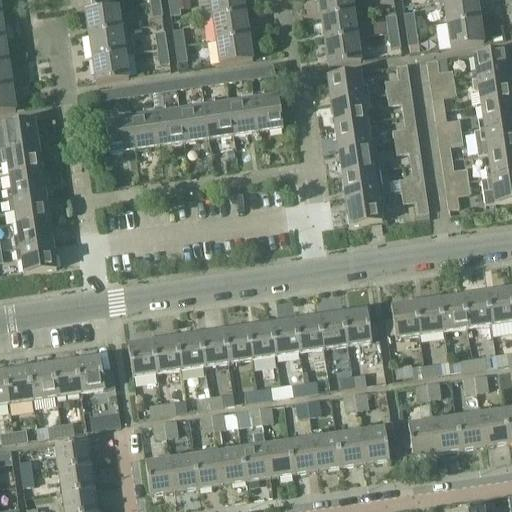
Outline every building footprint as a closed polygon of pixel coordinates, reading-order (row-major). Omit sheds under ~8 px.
[(85,11),(110,8),(108,0),(74,0),(77,12),(85,11)] [(245,14),(243,0),(209,0),(212,19),(245,14)] [(354,14),(351,0),(317,0),(321,19),(354,14)] [(451,0),(443,1),(447,25),(480,20),(477,0),(451,0)] [(180,17),(178,1),(168,2),(170,18),(180,17)] [(162,18),(160,2),(150,3),(152,19),(162,18)] [(118,6),(110,8),(85,11),(88,35),(121,30),(118,6)] [(212,19),(216,43),(249,38),(245,14),(212,19)] [(321,19),(324,43),(357,38),(354,14),(321,19)] [(403,16),(406,32),(416,31),(414,15),(403,16)] [(386,24),(373,26),(375,37),(388,35),(398,34),(396,17),(386,19),(386,24)] [(451,50),(484,45),(480,20),(447,25),(451,50)] [(416,31),(406,32),(409,56),(419,55),(417,37),(428,35),(428,29),(416,31)] [(92,59),(125,54),(121,30),(88,35),(92,59)] [(172,33),(175,49),(185,48),(182,32),(172,33)] [(154,36),(157,52),(167,50),(165,34),(154,36)] [(401,50),(398,34),(388,35),(390,51),(401,50)] [(219,66),(252,61),(249,38),(216,43),(219,66)] [(328,68),(361,63),(357,38),(324,43),(328,68)] [(187,63),(185,48),(175,49),(177,65),(187,63)] [(170,67),(167,50),(157,52),(159,68),(170,67)] [(477,71),(472,72),(473,82),(510,77),(507,52),(475,57),(477,71)] [(128,79),(125,54),(92,59),(95,84),(128,79)] [(0,89),(11,87),(8,63),(0,64),(0,89)] [(438,63),(426,64),(428,77),(440,75),(438,63)] [(275,78),(274,67),(249,71),(250,82),(275,78)] [(398,81),(385,84),(387,95),(410,92),(407,67),(396,69),(398,81)] [(249,71),(225,74),(227,85),(250,82),(249,71)] [(227,85),(225,74),(200,78),(202,89),(227,85)] [(361,74),(328,79),(331,103),(369,98),(367,87),(363,87),(361,74)] [(511,87),(510,77),(473,82),(475,94),(480,93),(481,106),(511,101),(511,87)] [(200,78),(176,82),(177,93),(202,89),(200,78)] [(177,93),(176,82),(150,85),(152,96),(177,93)] [(150,85),(126,89),(128,100),(152,96),(150,85)] [(0,113),(15,112),(11,87),(0,89),(0,113)] [(101,93),(102,104),(128,100),(126,89),(101,93)] [(402,106),(404,118),(414,117),(410,92),(387,95),(389,108),(402,106)] [(265,99),(264,95),(252,96),(258,133),(283,129),(278,97),(265,99)] [(243,102),(229,104),(235,137),(258,133),(252,96),(242,98),(243,102)] [(370,108),(369,98),(331,103),(335,128),(368,123),(366,109),(370,108)] [(443,99),(432,101),(434,113),(445,111),(443,99)] [(484,121),(480,121),(481,132),(511,127),(511,101),(481,106),(484,121)] [(215,106),(214,102),(204,104),(210,141),(235,137),(229,104),(215,106)] [(193,109),(180,111),(185,144),(210,141),(204,104),(193,106),(193,109)] [(165,114),(165,109),(154,111),(160,148),(185,144),(180,111),(165,114)] [(144,117),(131,119),(136,152),(160,148),(154,111),(143,112),(144,117)] [(445,111),(434,113),(436,125),(447,124),(445,111)] [(110,156),(136,152),(131,119),(130,114),(118,116),(119,120),(105,123),(110,156)] [(418,141),(414,117),(404,118),(406,130),(393,132),(394,144),(418,141)] [(3,140),(0,140),(0,151),(38,146),(34,121),(1,126),(3,140)] [(375,136),(370,137),(368,123),(335,128),(339,152),(376,147),(375,136)] [(511,127),(481,132),(474,133),(478,157),(485,156),(511,152),(511,127)] [(422,165),(418,141),(394,144),(396,157),(409,155),(411,167),(422,165)] [(38,146),(0,151),(2,163),(7,162),(9,175),(41,171),(38,146)] [(378,157),(376,147),(339,152),(342,177),(376,172),(373,158),(378,157)] [(451,148),(439,150),(441,163),(453,161),(451,148)] [(511,152),(485,156),(486,159),(487,171),(488,181),(511,176),(511,152)] [(453,161),(441,163),(443,175),(454,173),(453,161)] [(400,182),(401,193),(426,190),(422,165),(411,167),(413,179),(400,182)] [(11,190),(6,191),(7,201),(45,195),(43,183),(45,182),(44,174),(41,173),(41,171),(9,175),(11,190)] [(342,177),(346,201),(384,196),(382,186),(378,186),(376,172),(342,177)] [(488,181),(483,182),(487,207),(497,205),(511,203),(511,176),(488,181)] [(419,217),(430,215),(426,190),(401,193),(403,205),(417,203),(419,217)] [(45,195),(7,201),(9,211),(14,211),(16,224),(48,220),(48,219),(50,217),(49,209),(47,208),(45,195)] [(384,196),(346,201),(350,227),(374,224),(383,222),(381,207),(390,205),(389,195),(384,196)] [(458,197),(447,199),(449,212),(460,210),(458,197)] [(18,239),(13,239),(14,249),(52,244),(48,220),(16,224),(18,239)] [(52,244),(14,249),(16,261),(21,260),(24,275),(55,270),(52,244)] [(511,301),(510,291),(487,295),(492,328),(493,339),(511,336),(511,301)] [(467,331),(492,328),(487,295),(463,298),(467,331)] [(467,331),(463,298),(439,302),(444,335),(467,331)] [(439,302),(416,305),(420,338),(444,335),(439,302)] [(395,342),(420,338),(416,305),(390,309),(395,342)] [(371,346),(366,313),(342,316),(347,349),(371,346)] [(342,316),(319,320),(323,353),(347,349),(342,316)] [(323,353),(319,320),(295,323),(300,356),(323,353)] [(295,323),(270,327),(275,360),(300,356),(295,323)] [(275,360),(270,327),(246,330),(251,363),(275,360)] [(246,330),(223,333),(227,367),(251,363),(246,330)] [(227,367),(223,333),(200,337),(204,370),(227,367)] [(200,337),(176,340),(180,373),(204,370),(200,337)] [(176,340),(152,344),(157,377),(180,373),(176,340)] [(127,347),(132,380),(157,377),(152,344),(127,347)] [(484,360),(472,362),(473,374),(486,372),(484,360)] [(102,377),(100,361),(76,364),(80,397),(105,394),(104,392),(102,377)] [(450,377),(473,374),(472,362),(448,365),(450,377)] [(76,364),(51,368),(56,401),(80,397),(76,364)] [(437,367),(424,369),(426,381),(439,379),(437,367)] [(56,401),(51,368),(28,371),(33,404),(56,401)] [(413,383),(426,381),(424,369),(411,371),(413,383)] [(28,371),(4,375),(9,408),(33,404),(28,371)] [(0,409),(9,408),(4,375),(0,375),(0,409)] [(112,375),(102,377),(104,392),(114,390),(112,375)] [(365,378),(352,379),(354,391),(366,389),(365,378)] [(341,393),(354,391),(352,379),(340,381),(341,393)] [(486,379),(474,381),(477,397),(489,394),(486,379)] [(474,381),(463,382),(465,398),(467,398),(477,397),(474,381)] [(317,384),(299,387),(301,399),(319,396),(317,384)] [(439,386),(427,388),(429,403),(441,402),(439,386)] [(299,387),(281,390),(283,401),(301,399),(299,387)] [(417,405),(429,403),(427,388),(414,389),(417,405)] [(264,404),(283,401),(281,390),(263,392),(264,404)] [(244,395),(246,407),(264,404),(263,392),(244,395)] [(366,396),(354,398),(357,414),(368,412),(366,396)] [(233,397),(215,400),(216,411),(235,408),(233,397)] [(345,416),(357,414),(354,398),(343,400),(345,416)] [(198,414),(216,411),(215,400),(196,402),(198,414)] [(318,403),(307,405),(309,421),(321,419),(318,403)] [(174,405),(162,407),(163,419),(176,417),(174,405)] [(298,422),(309,421),(307,405),(296,407),(298,422)] [(151,421),(163,419),(162,407),(149,409),(151,421)] [(272,410),(260,412),(262,428),(274,426),(272,410)] [(490,411),(479,413),(485,450),(509,446),(504,414),(491,416),(490,411)] [(260,412),(248,414),(250,429),(262,428),(260,412)] [(469,419),(456,421),(461,453),(485,450),(479,413),(469,414),(469,419)] [(109,417),(106,417),(108,432),(110,432),(120,431),(118,416),(109,417)] [(224,418),(212,419),(215,435),(217,446),(222,446),(220,434),(226,433),(224,418)] [(442,418),(432,420),(437,457),(461,453),(456,421),(443,423),(442,418)] [(200,421),(202,436),(215,435),(212,419),(200,421)] [(422,426),(408,428),(413,460),(437,457),(432,420),(421,421),(422,426)] [(176,424),(163,426),(166,442),(178,440),(176,424)] [(73,426),(60,428),(62,439),(75,437),(73,426)] [(153,428),(155,444),(166,442),(163,426),(153,428)] [(49,441),(62,439),(60,428),(47,430),(49,441)] [(369,429),(359,431),(365,468),(389,464),(384,432),(370,434),(369,429)] [(349,432),(349,437),(337,439),(341,471),(365,468),(359,431),(349,432)] [(26,433),(13,435),(15,447),(27,445),(26,433)] [(2,449),(15,447),(13,435),(0,437),(2,449)] [(240,453),(245,485),(269,482),(264,445),(264,444),(263,435),(253,437),(254,446),(253,446),(254,451),(240,453)] [(322,436),(312,437),(317,475),(341,471),(337,439),(323,441),(322,436)] [(301,439),(302,444),(288,446),(293,478),(317,475),(312,437),(301,439)] [(275,443),(264,444),(264,445),(269,482),(293,478),(288,446),(275,448),(275,443)] [(54,450),(58,474),(91,468),(88,445),(54,450)] [(222,488),(245,485),(240,453),(227,455),(227,450),(217,451),(222,488)] [(206,453),(207,457),(193,459),(198,492),(222,488),(217,451),(206,453)] [(0,456),(0,469),(12,468),(10,455),(0,456)] [(179,457),(169,458),(175,495),(198,492),(193,459),(180,461),(179,457)] [(150,499),(175,495),(169,458),(159,460),(160,464),(145,466),(150,499)] [(18,466),(20,478),(33,477),(31,464),(18,466)] [(91,468),(58,474),(61,497),(95,492),(91,468)] [(34,489),(33,477),(20,478),(22,491),(34,489)] [(97,511),(95,492),(61,497),(63,511),(97,511)]
